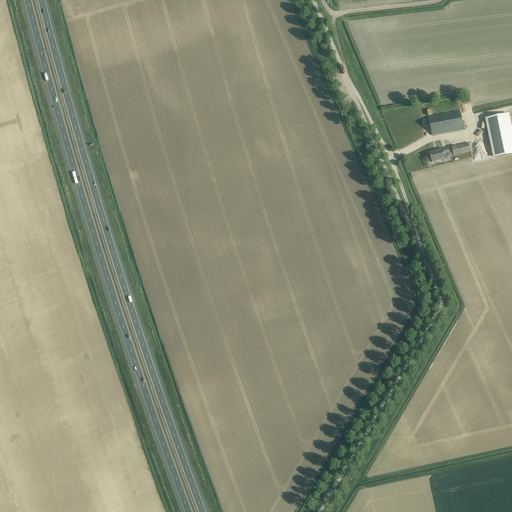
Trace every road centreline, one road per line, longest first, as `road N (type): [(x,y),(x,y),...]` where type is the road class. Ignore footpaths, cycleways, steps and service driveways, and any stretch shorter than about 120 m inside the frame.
road 1 (unclassified): [(319,511),(432,314),(435,289),(314,0)]
road 2 (motorway): [(202,511),(129,304),(41,0)]
road 3 (motorway): [(28,0),(86,209),(188,511)]
